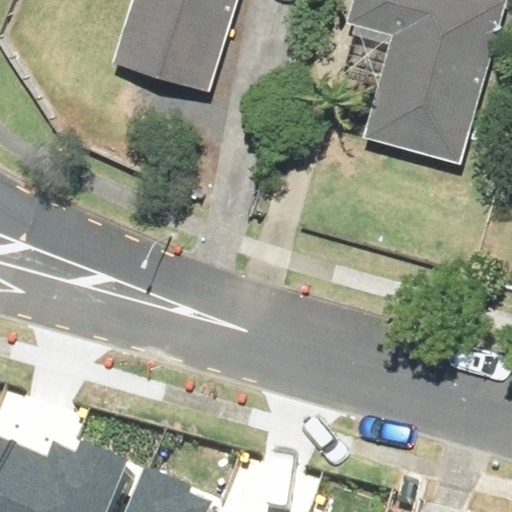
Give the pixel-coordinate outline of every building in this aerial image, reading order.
[(241,0),(144,0),(128,53),(217,80),(241,0)] [(475,154),(511,4),(511,0),(362,0),(356,26),(396,36),(373,129),(475,154)] [(29,454),(3,511),(117,511),(143,453),(97,433),(91,447),(68,437),(55,467),(29,454)] [(0,511),(3,511),(29,454),(0,440),(0,511)] [(219,511),(222,506),(159,478),(144,511),(219,511)]
